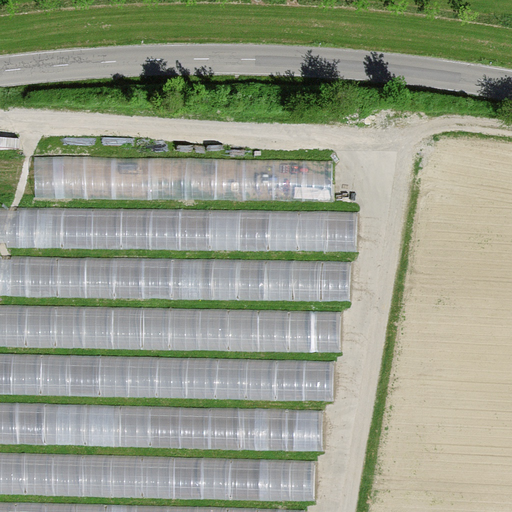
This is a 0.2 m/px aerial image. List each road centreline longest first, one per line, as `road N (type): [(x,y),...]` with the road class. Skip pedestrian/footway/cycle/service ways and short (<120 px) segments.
road 1 (unclassified): [(0,72),(205,59),(348,63),(511,85)]
road 2 (track): [(351,511),(419,128),(511,126)]
road 3 (track): [(419,128),(0,119)]
